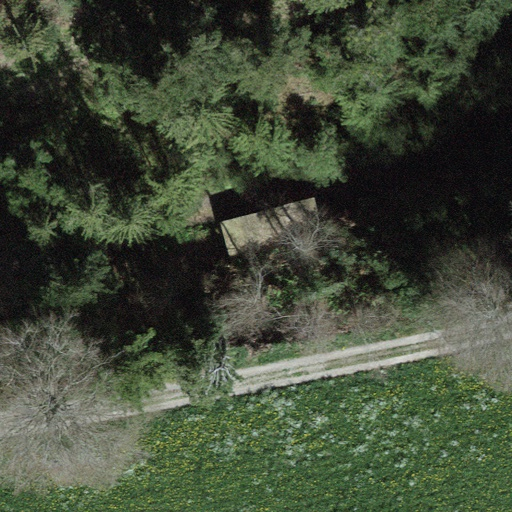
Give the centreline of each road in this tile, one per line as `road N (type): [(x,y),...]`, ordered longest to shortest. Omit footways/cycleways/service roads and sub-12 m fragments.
road 1 (track): [(0,263),(353,174),(511,99)]
road 2 (track): [(511,333),(372,381),(0,425)]
